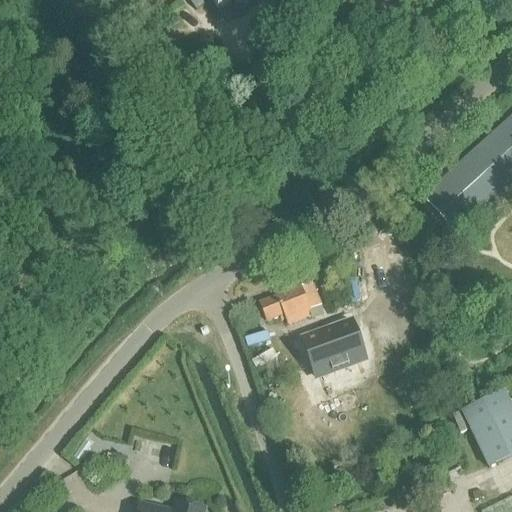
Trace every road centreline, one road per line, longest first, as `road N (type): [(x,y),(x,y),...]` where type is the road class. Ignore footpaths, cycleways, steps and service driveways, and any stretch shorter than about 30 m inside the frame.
road 1 (unclassified): [(207,288),(407,161),(511,66)]
road 2 (unclassified): [(0,499),(130,344),(207,288)]
road 3 (unclassified): [(286,511),(207,288)]
